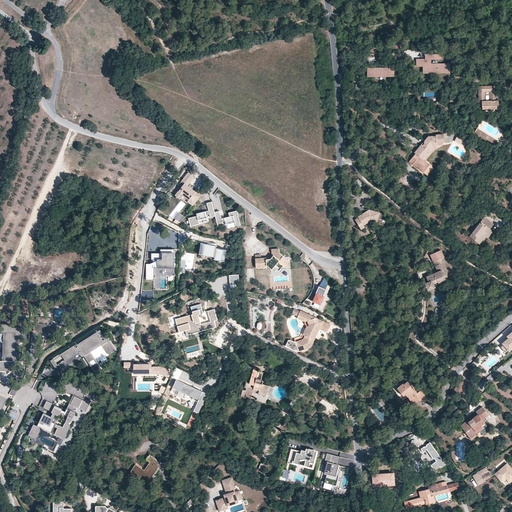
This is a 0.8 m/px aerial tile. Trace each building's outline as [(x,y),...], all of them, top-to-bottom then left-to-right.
[(441,59),(441,54),(425,54),(425,59),(417,59),(417,66),(423,66),(423,73),(450,73),(449,63),(431,64),(431,59),(441,59)] [(394,76),(394,68),(367,68),(367,76),(394,76)] [(496,100),(496,85),(478,86),(479,105),(482,105),(482,109),(499,108),(498,100),(496,100)] [(487,134),(477,128),(475,132),(484,138),(487,134)] [(432,150),(430,148),(433,145),(437,145),(441,145),(444,141),(444,134),(436,134),(436,136),(428,136),(414,152),(415,153),(408,162),(412,165),(412,164),(413,163),(420,168),(427,175),(433,168),(425,161),(423,160),(432,150)] [(497,140),(487,134),(484,138),(494,144),(497,140)] [(466,139),(458,135),(454,141),(463,146),(466,139)] [(437,150),(437,145),(433,145),(430,148),(432,150),(423,160),(425,161),(433,151),(434,151),(435,149),(437,150)] [(188,172),(181,182),(184,184),(175,195),(176,196),(178,198),(180,199),(183,195),(189,200),(187,202),(193,206),(201,196),(188,185),(194,177),(188,172)] [(196,213),(197,216),(188,218),(190,226),(200,224),(199,219),(207,217),(206,214),(209,214),(210,217),(215,215),(214,212),(212,201),(207,203),(209,210),(196,213)] [(240,225),(237,210),(228,212),(229,216),(221,218),(219,211),(214,212),(215,215),(218,226),(223,225),(222,221),(225,220),(226,224),(235,222),(236,226),(240,225)] [(380,213),(369,210),(369,211),(366,213),(366,212),(358,217),(358,218),(355,220),(361,230),(365,228),(364,226),(367,224),(365,221),(369,219),(371,221),(377,223),(379,217),(380,213)] [(180,213),(173,222),(178,226),(185,217),(180,213)] [(490,229),(494,224),(484,217),(469,236),(479,244),(482,240),(483,240),(486,237),(491,230),(490,229)] [(218,247),(201,245),(199,256),(216,258),(215,263),(228,264),(229,252),(217,250),(218,247)] [(274,267),(279,271),(283,266),(284,267),(288,261),(279,253),(279,248),(271,249),(272,253),(273,253),(273,256),(270,258),(268,259),(266,257),(261,258),(255,258),(256,268),(267,267),(267,266),(272,269),(274,267)] [(176,268),(176,249),(161,250),(161,253),(153,253),(153,264),(153,268),(154,268),(176,268)] [(449,273),(444,262),(446,261),(441,250),(430,255),(437,271),(426,277),(428,282),(425,283),(428,290),(434,287),(435,287),(433,284),(438,282),(439,284),(446,281),(444,275),(449,273)] [(237,275),(229,275),(229,285),(238,284),(237,275)] [(324,279),(321,285),(327,288),(330,283),(324,279)] [(327,291),(320,288),(313,302),(321,305),(327,291)] [(203,313),(200,304),(190,307),(193,314),(175,319),(179,332),(185,330),(186,335),(216,327),(214,321),(218,320),(214,309),(207,311),(210,321),(201,324),(198,315),(203,313)] [(319,329),(327,332),(331,324),(300,310),(300,311),(298,316),(308,321),(309,326),(306,327),(303,334),(305,335),(303,339),(296,342),(291,340),(288,340),(285,346),(295,351),(296,350),(299,351),(311,347),(314,340),(312,339),(315,331),(318,332),(319,329)] [(59,326),(50,325),(50,318),(36,317),(36,324),(34,324),(33,331),(39,331),(43,332),(43,333),(43,335),(48,335),(48,333),(48,332),(58,333),(59,326)] [(11,325),(1,325),(1,333),(2,333),(4,333),(4,358),(12,358),(12,356),(14,356),(14,358),(16,358),(21,358),(21,352),(16,352),(14,352),(14,339),(16,339),(24,340),(24,328),(15,328),(15,329),(11,329),(11,328),(11,325)] [(98,333),(99,332),(104,339),(106,338),(100,330),(77,344),(78,345),(98,333)] [(511,332),(507,336),(509,338),(502,343),(503,344),(500,347),(505,352),(508,349),(509,350),(511,347),(511,332)] [(4,333),(2,333),(2,361),(12,361),(12,371),(14,371),(14,362),(16,362),(16,358),(14,358),(14,356),(12,356),(12,358),(4,358),(4,333)] [(90,362),(94,359),(95,358),(91,352),(89,349),(101,342),(102,344),(105,349),(106,349),(109,353),(114,350),(106,338),(104,339),(103,340),(98,333),(78,345),(77,344),(76,344),(61,354),(62,355),(65,360),(66,361),(79,353),(81,351),(84,356),(88,362),(90,362)] [(105,349),(109,355),(117,350),(108,337),(106,338),(114,350),(109,353),(106,349),(105,349)] [(98,347),(102,344),(101,342),(89,349),(91,352),(94,349),(98,347)] [(65,360),(57,365),(54,360),(62,355),(61,354),(50,361),(55,368),(66,361),(65,360)] [(96,363),(92,366),(90,362),(88,362),(95,373),(101,368),(95,358),(94,359),(96,363)] [(2,361),(0,361),(0,371),(12,371),(12,361),(2,361)] [(152,367),(152,362),(145,362),(145,364),(134,364),(134,362),(124,362),(124,367),(134,367),(134,373),(160,373),(167,376),(169,370),(162,367),(152,367)] [(265,396),(268,385),(262,384),(263,380),(257,378),(259,371),(256,370),(257,368),(254,367),(250,382),(246,381),(245,387),(246,388),(246,390),(242,389),(240,396),(245,398),(246,396),(251,398),(253,392),(254,388),(259,390),(258,394),(265,396)] [(206,394),(177,380),(173,388),(193,397),(192,398),(198,401),(193,410),(198,412),(206,394)] [(426,396),(421,390),(417,392),(408,381),(404,384),(403,383),(397,388),(403,396),(405,394),(407,396),(414,405),(419,401),(420,402),(426,396)] [(462,395),(465,387),(457,384),(454,391),(462,395)] [(64,414),(68,416),(66,420),(69,421),(71,422),(75,413),(74,412),(76,407),(86,412),(89,404),(86,403),(87,402),(74,396),(70,404),(69,403),(65,411),(64,414)] [(54,406),(62,410),(62,408),(46,401),(43,407),(52,412),(54,406)] [(62,410),(54,406),(52,412),(51,412),(53,413),(55,414),(57,415),(59,414),(60,412),(62,410)] [(487,426),(482,420),(485,418),(489,415),(482,407),(476,411),(478,414),(472,418),(468,421),(467,420),(460,425),(471,438),(487,426)] [(56,424),(52,422),(54,418),(53,417),(51,416),(43,413),(42,415),(41,415),(38,422),(39,422),(37,426),(52,433),(55,426),(56,424)] [(67,424),(65,423),(64,423),(63,427),(59,425),(58,425),(57,428),(54,435),(59,437),(57,441),(60,443),(62,439),(64,440),(67,434),(66,434),(70,426),(67,424)] [(32,437),(37,426),(33,424),(28,435),(32,437)] [(51,433),(52,433),(37,426),(32,437),(36,439),(41,429),(51,433)] [(448,466),(431,441),(421,448),(426,454),(430,451),(443,470),(448,466)] [(314,455),(314,456),(312,463),(313,463),(312,468),(313,469),(318,451),(308,448),(308,449),(312,450),(313,451),(314,453),(314,455)] [(313,463),(312,463),(314,456),(314,455),(314,453),(313,451),(312,450),(308,449),(306,449),(305,451),(301,450),(301,452),(291,449),(288,462),(312,468),(313,463)] [(338,475),(336,475),(337,470),(339,465),(338,464),(340,457),(327,453),(324,461),(327,462),(324,473),(327,473),(324,482),(336,485),(338,475)] [(159,464),(155,461),(156,459),(149,454),(146,459),(150,461),(144,470),(136,464),(128,475),(144,486),(159,464)] [(511,480),(511,468),(507,463),(495,474),(502,481),(506,478),(510,482),(511,480)] [(491,476),(486,467),(480,471),(481,473),(485,480),(491,476)] [(397,475),(374,476),(375,489),(398,488),(397,475)] [(225,497),(216,500),(219,509),(228,506),(227,504),(238,500),(242,499),(239,490),(235,492),(234,488),(236,488),(232,477),(222,480),(226,493),(227,495),(226,497),(225,497)] [(461,488),(459,481),(447,485),(449,492),(461,488)] [(449,492),(447,485),(438,487),(437,483),(428,486),(429,488),(419,491),(420,497),(404,502),(406,508),(426,503),(426,504),(432,502),(431,496),(435,495),(449,492)] [(71,511),(72,508),(65,508),(65,501),(53,501),(52,511),(71,511)]
